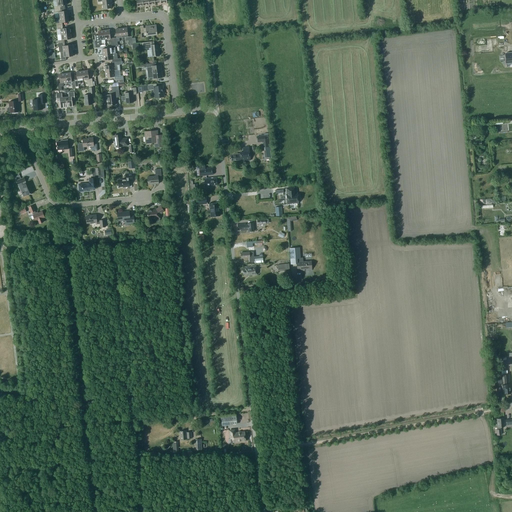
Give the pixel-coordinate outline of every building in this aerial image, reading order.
[(54,6),(54,9),(60,9),(60,6),(67,5),(65,0),(58,0),(56,0),(57,6),(54,6)] [(110,2),(111,2),(111,0),(98,0),(98,2),(102,1),(103,9),(111,8),(110,2)] [(58,12),(59,17),(68,16),(67,11),(61,11),(60,9),(54,9),(54,12),(58,12)] [(55,19),(56,26),(62,26),(62,23),(69,22),(68,16),(59,17),(59,18),(55,19)] [(146,28),(143,28),(143,26),(140,26),(141,33),(144,33),(144,32),(146,32),(147,36),(151,35),(157,35),(156,25),(152,26),(146,27),(146,28)] [(60,29),(61,34),(70,33),(69,28),(63,28),(62,26),(56,26),(57,29),(60,29)] [(113,38),(114,45),(118,45),(117,42),(120,41),(119,38),(122,37),(121,28),(115,29),(116,38),(113,38)] [(127,28),(121,28),(122,37),(126,37),(126,41),(128,40),(129,46),(133,45),(132,37),(128,38),(128,37),(127,28)] [(114,45),(113,38),(110,38),(109,30),(104,31),(105,40),(108,39),(108,43),(111,42),(111,46),(114,45)] [(98,31),(98,35),(94,36),(95,47),(100,46),(99,44),(102,44),(101,40),(105,40),(104,31),(98,31)] [(58,40),(58,41),(54,41),(54,42),(54,44),(58,44),(65,43),(64,40),(71,39),(70,33),(61,34),(61,40),(58,40)] [(152,56),(159,56),(158,44),(154,45),(154,41),(142,42),(143,49),(151,48),(152,56)] [(65,46),(65,43),(58,44),(59,52),(60,52),(72,50),(71,45),(65,46)] [(73,56),(72,50),(60,52),(61,60),(66,60),(65,57),(73,56)] [(116,53),(103,55),(104,61),(112,60),(112,62),(121,61),(121,59),(117,59),(116,53)] [(121,61),(112,62),(112,65),(104,66),(105,72),(116,71),(117,71),(116,65),(121,65),(121,61)] [(156,63),(146,64),(147,68),(148,68),(149,79),(162,77),(160,66),(156,66),(156,63)] [(88,70),(82,71),(83,80),(86,79),(87,82),(86,82),(86,83),(86,84),(88,84),(89,87),(93,87),(93,86),(92,82),(92,79),(89,79),(88,70)] [(83,80),(82,71),(76,72),(77,80),(75,80),(76,87),(78,87),(78,84),(80,84),(80,80),(83,80)] [(116,71),(105,72),(106,78),(114,77),(114,81),(123,80),(123,76),(117,77),(116,71)] [(66,82),(65,73),(59,74),(60,83),(57,83),(58,87),(57,88),(57,90),(61,90),(61,87),(63,86),(63,83),(66,82)] [(70,73),(65,73),(66,82),(69,82),(70,85),(72,85),(72,89),(75,89),(74,82),(72,82),(70,73)] [(147,85),(141,86),(142,92),(148,91),(148,88),(153,88),(153,90),(154,98),(164,96),(163,86),(156,87),(156,84),(147,85)] [(110,95),(107,95),(108,101),(108,105),(116,104),(115,98),(119,97),(118,86),(111,87),(112,91),(109,91),(110,95)] [(125,100),(126,103),(133,102),(132,95),(136,94),(135,87),(130,88),(131,92),(124,93),(125,96),(121,96),(122,100),(125,100)] [(69,97),(65,97),(66,107),(72,106),(72,99),(75,99),(74,92),(69,92),(69,97)] [(66,107),(65,97),(62,97),(61,93),(56,94),(57,101),(60,100),(61,107),(66,107)] [(32,100),(33,110),(42,109),(41,103),(46,103),(45,94),(38,95),(38,99),(32,100)] [(10,106),(10,108),(8,108),(7,109),(7,111),(8,112),(10,111),(10,113),(18,112),(17,105),(18,105),(18,101),(9,102),(9,106),(10,106)] [(155,142),(155,146),(163,146),(162,135),(157,136),(157,131),(145,132),(145,137),(143,137),(144,142),(150,141),(150,143),(155,142)] [(115,135),(114,135),(115,146),(121,146),(121,145),(125,145),(125,146),(128,146),(127,138),(124,138),(124,139),(122,139),(122,135),(117,135),(115,136),(115,135)] [(257,136),(258,143),(263,142),(264,147),(269,147),(268,135),(257,136)] [(84,151),(83,147),(91,146),(91,150),(94,150),(94,151),(98,151),(97,144),(94,144),(93,137),(88,138),(82,139),(83,143),(78,144),(79,151),(84,151)] [(57,142),(57,150),(68,149),(67,140),(63,140),(63,141),(57,142)] [(232,161),(241,160),(241,162),(251,161),(250,152),(250,147),(244,148),(244,154),(242,154),(242,153),(234,154),(234,156),(231,156),(232,161)] [(214,175),(213,168),(200,169),(201,176),(214,175)] [(158,176),(161,176),(161,169),(155,170),(156,176),(147,177),(148,185),(159,184),(158,176)] [(126,179),(118,180),(119,187),(126,186),(126,187),(129,186),(129,180),(132,180),(132,173),(125,174),(126,179)] [(24,177),(17,180),(18,184),(19,184),(21,189),(20,190),(21,190),(22,192),(21,193),(22,194),(23,194),(24,196),(23,196),(23,197),(27,195),(30,194),(31,194),(31,193),(34,192),(31,186),(30,182),(26,183),(25,181),(24,177)] [(211,186),(217,185),(216,177),(204,178),(204,187),(211,187),(211,186)] [(89,183),(78,184),(79,192),(94,190),(93,188),(93,187),(97,186),(96,178),(92,178),(89,178),(90,183),(89,183)] [(286,195),(287,204),(298,202),(298,198),(299,198),(298,195),(298,194),(295,194),(294,188),(287,188),(287,195),(286,195)] [(194,205),(207,204),(206,196),(194,197),(194,205)] [(220,216),(219,203),(210,204),(211,217),(220,216)] [(35,221),(38,220),(39,223),(43,222),(42,218),(45,217),(42,211),(36,214),(35,211),(33,205),(28,207),(31,213),(32,212),(33,215),(35,221)] [(148,219),(153,219),(155,219),(156,220),(157,221),(158,221),(160,220),(159,218),(160,218),(160,215),(164,211),(160,206),(156,210),(152,210),(148,210),(148,219)] [(125,220),(125,224),(134,223),(133,215),(129,215),(129,211),(117,212),(118,221),(125,220)] [(100,224),(100,227),(105,227),(105,220),(100,220),(100,221),(97,221),(96,214),(92,215),(86,216),(87,224),(96,223),(97,224),(100,224)] [(296,216),(287,217),(288,231),(292,231),(291,220),(297,220),(296,216)] [(254,231),(253,223),(238,224),(238,230),(241,230),(247,230),(247,228),(249,228),(249,231),(254,231)] [(253,251),(241,252),(241,258),(249,258),(250,262),(254,262),(253,251)] [(291,259),(291,265),(297,264),(298,272),(305,271),(305,270),(312,269),(312,262),(303,262),(303,258),(291,259)] [(257,275),(256,267),(246,268),(246,269),(243,270),(244,275),(246,275),(246,276),(257,275)] [(509,382),(509,375),(502,375),(503,383),(503,385),(504,394),(511,394),(510,384),(509,384),(509,382)] [(492,383),(493,396),(499,395),(499,391),(499,388),(497,388),(496,379),(491,379),(491,383),(492,383)] [(504,427),(504,419),(497,419),(497,426),(496,426),(496,428),(497,428),(497,430),(496,430),(497,435),(501,435),(500,427),(504,427)] [(180,430),(181,439),(188,439),(188,438),(192,438),(191,431),(187,432),(187,430),(180,430)] [(234,438),(234,441),(244,440),(244,438),(245,438),(245,432),(237,433),(236,430),(231,430),(232,438),(234,438)] [(226,443),(225,433),(220,433),(221,447),(228,446),(228,445),(228,444),(227,444),(226,444),(226,443)]
